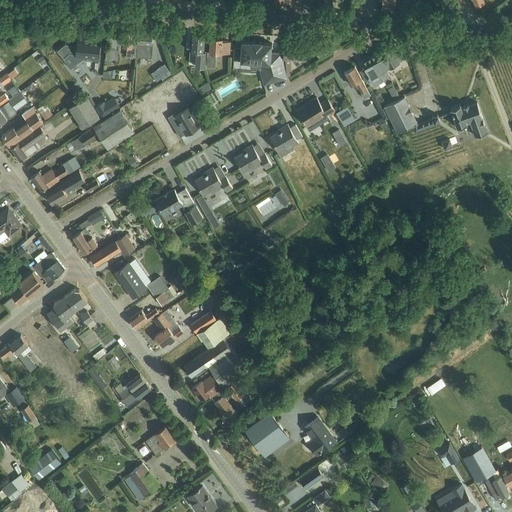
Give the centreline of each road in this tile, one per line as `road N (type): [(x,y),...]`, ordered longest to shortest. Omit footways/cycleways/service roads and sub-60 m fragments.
road 1 (residential): [(50,230),(363,44),(369,24)]
road 2 (tertiary): [(0,0),(369,24)]
road 3 (tertiary): [(258,511),(78,268)]
road 4 (tertiary): [(369,24),(511,32)]
